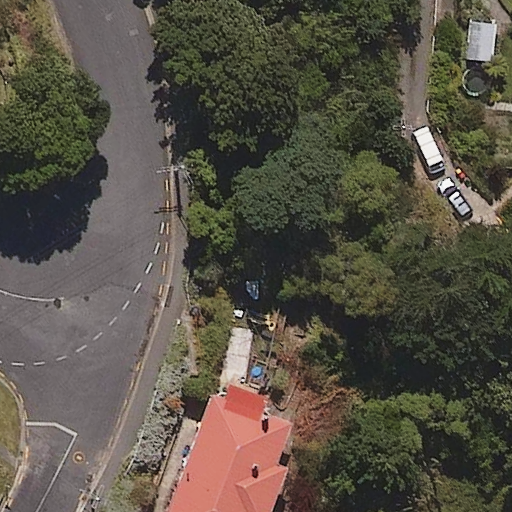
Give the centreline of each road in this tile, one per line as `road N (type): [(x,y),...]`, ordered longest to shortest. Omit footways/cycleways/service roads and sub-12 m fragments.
road 1 (residential): [(118,291),(135,189),(127,98),(97,0)]
road 2 (residential): [(118,291),(74,435),(34,511)]
